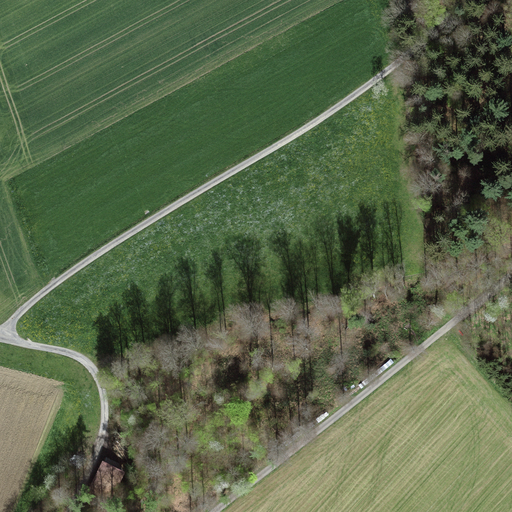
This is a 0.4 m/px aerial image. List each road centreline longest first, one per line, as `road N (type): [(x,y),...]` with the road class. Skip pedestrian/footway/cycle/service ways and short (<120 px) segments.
road 1 (unclassified): [(1,339),(60,278),(338,106),(465,0)]
road 2 (track): [(511,251),(197,340),(80,358)]
road 3 (unclassified): [(214,511),(511,273)]
road 4 (unclassified): [(1,339),(87,362),(101,383),(104,425)]
